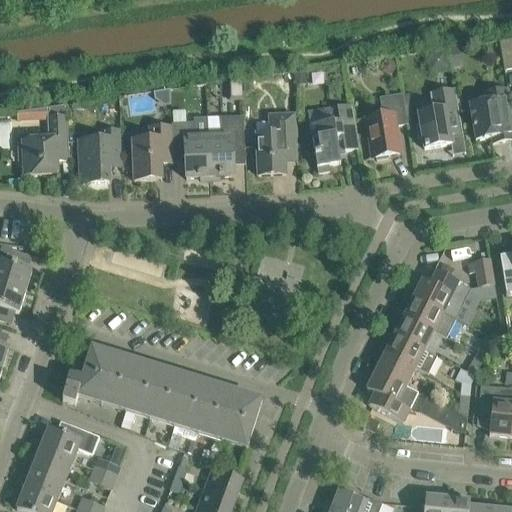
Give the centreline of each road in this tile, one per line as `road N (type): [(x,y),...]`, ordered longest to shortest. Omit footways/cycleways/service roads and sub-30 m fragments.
road 1 (residential): [(325,408),(52,325)]
road 2 (residential): [(81,218),(352,208)]
road 3 (residential): [(511,478),(394,467),(314,438)]
road 4 (residential): [(325,408),(405,237)]
road 5 (residential): [(511,165),(380,187),(352,208)]
road 6 (residential): [(0,464),(52,325)]
